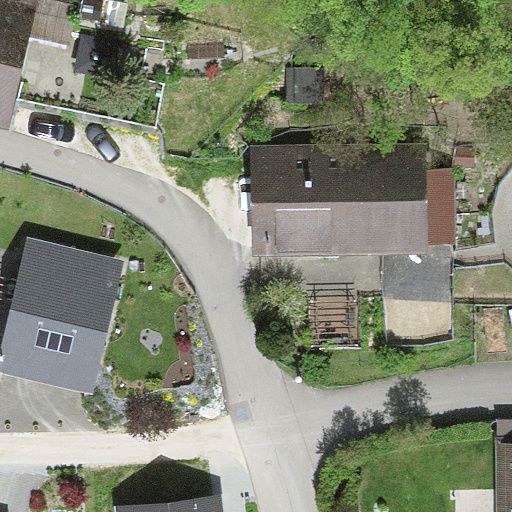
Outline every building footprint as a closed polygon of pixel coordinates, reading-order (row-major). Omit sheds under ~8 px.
[(0,122),(3,124),(32,10),(0,1),(0,122)] [(318,65),(279,65),(280,100),(318,100),(318,65)] [(420,145),(245,149),(247,249),(422,245),(420,145)] [(122,257),(23,229),(0,308),(0,363),(84,388),(122,257)] [(511,511),(511,438),(491,439),(491,511),(511,511)] [(218,511),(217,499),(120,510),(120,511),(218,511)]
